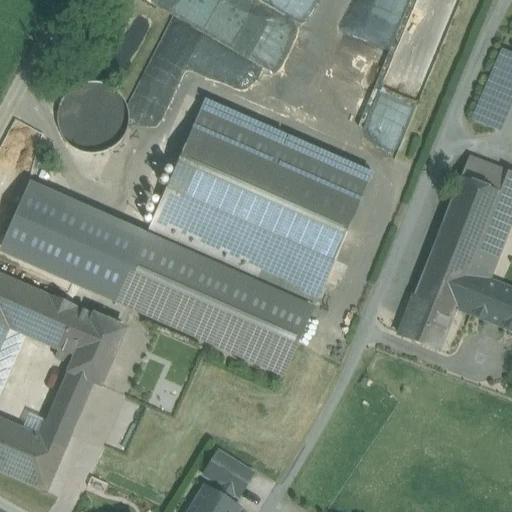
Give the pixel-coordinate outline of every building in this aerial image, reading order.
[(132,114),(157,125),(196,38),(170,27),(153,66),(154,66),(132,114)] [(511,90),(511,55),(501,51),(478,105),(481,107),(475,121),(495,130),(511,90)] [(118,92),(109,86),(100,83),(90,83),(80,86),(72,90),(65,97),(60,106),(58,116),(58,126),(61,135),(67,143),(74,150),(83,154),(93,155),(103,154),(112,151),(120,145),(126,137),(129,127),(130,118),(128,108),(124,99),(118,92)] [(205,105),(150,231),(316,303),(370,177),(205,105)] [(482,188),(490,167),(471,159),(462,181),(482,188)] [(490,167),(482,188),(501,196),(509,174),(490,167)] [(511,175),(509,174),(501,196),(483,242),(469,277),(489,285),(511,226),(511,175)] [(444,227),(483,242),(501,196),(482,188),(462,181),(444,227)] [(0,249),(60,276),(91,289),(98,293),(109,267),(39,237),(40,233),(0,216),(0,249)] [(469,277),(483,242),(444,227),(416,299),(454,314),(456,311),(469,277)] [(312,310),(147,237),(118,304),(283,376),(312,310)] [(76,311),(84,314),(90,301),(87,300),(91,289),(60,276),(50,299),(0,278),(0,325),(6,328),(26,337),(60,350),(76,311)] [(469,277),(456,311),(511,332),(511,294),(489,285),(469,277)] [(416,299),(401,338),(439,353),(454,314),(416,299)] [(74,368),(95,319),(84,314),(76,311),(60,350),(56,360),(74,368)] [(94,385),(101,388),(126,330),(96,317),(95,319),(74,368),(70,375),(94,385)] [(0,398),(26,337),(6,328),(0,341),(0,398)] [(94,385),(70,375),(48,425),(73,435),(94,385)] [(66,451),(42,442),(0,423),(0,472),(47,492),(66,451)] [(73,435),(48,425),(42,442),(66,451),(73,435)] [(183,511),(235,511),(239,508),(201,484),(183,511)]
